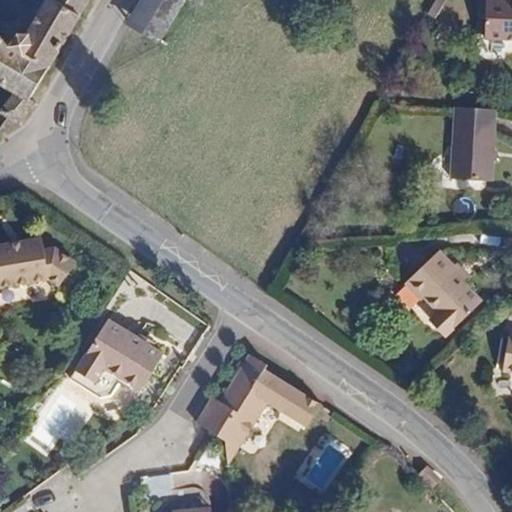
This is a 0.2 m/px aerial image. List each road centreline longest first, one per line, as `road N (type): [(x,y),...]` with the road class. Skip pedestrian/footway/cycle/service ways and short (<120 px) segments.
road 1 (residential): [(242,298),(431,434),(503,511)]
road 2 (residential): [(242,298),(159,444),(65,499)]
road 3 (residential): [(41,155),(242,298)]
road 4 (residential): [(122,0),(41,155)]
